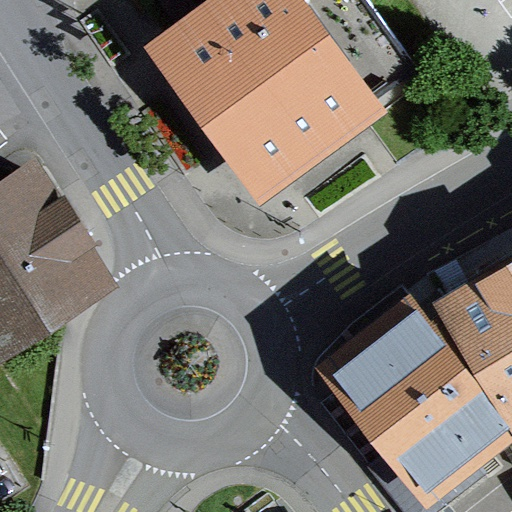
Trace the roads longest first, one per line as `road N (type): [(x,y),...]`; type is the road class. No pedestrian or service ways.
road 1 (tertiary): [(1,0),(159,273)]
road 2 (tertiary): [(511,161),(259,312)]
road 3 (tertiary): [(159,273),(117,301),(98,348),(109,397),(144,432)]
road 4 (unclassified): [(259,400),(357,511)]
road 5 (tertiary): [(144,432),(180,442),(217,436),(259,400)]
